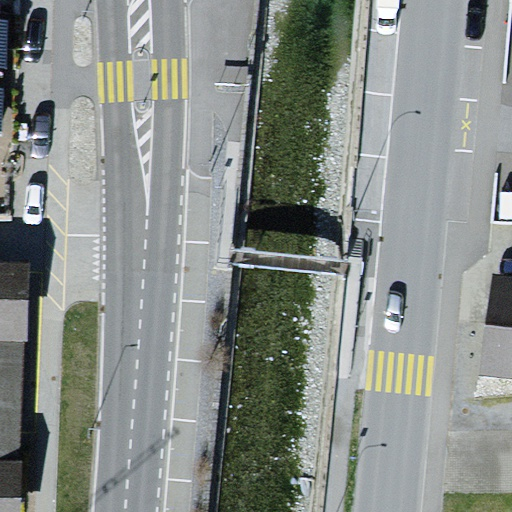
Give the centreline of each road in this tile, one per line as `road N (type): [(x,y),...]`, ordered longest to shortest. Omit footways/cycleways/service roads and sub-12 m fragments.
road 1 (residential): [(383,511),(434,0)]
road 2 (secondary): [(136,243),(120,511)]
road 3 (secondary): [(131,0),(136,243)]
road 4 (residential): [(0,249),(136,243)]
